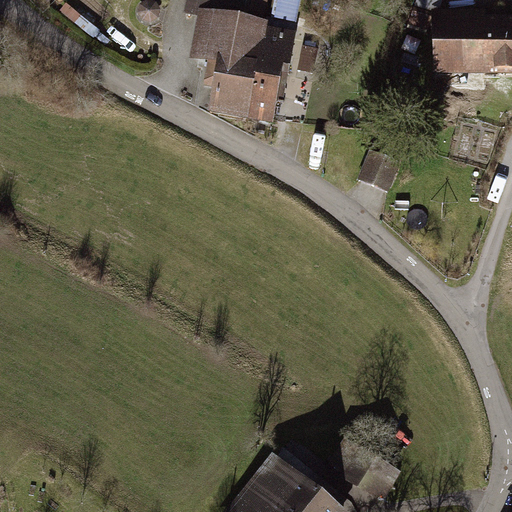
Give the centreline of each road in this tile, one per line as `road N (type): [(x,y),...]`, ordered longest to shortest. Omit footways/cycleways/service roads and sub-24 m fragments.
road 1 (residential): [(467,327),(422,275),(296,178),(132,91),(2,0)]
road 2 (residential): [(511,458),(467,327)]
road 3 (residential): [(467,327),(511,210)]
